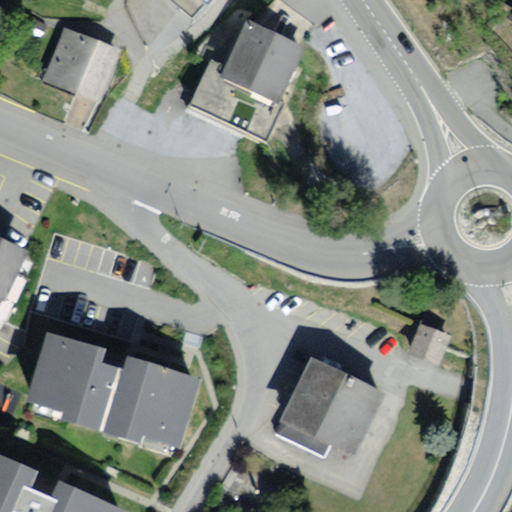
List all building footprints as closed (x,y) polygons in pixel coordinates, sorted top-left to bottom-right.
[(304,49),(249,23),(226,71),(213,65),(194,106),(267,141),(286,101),(281,98),(304,49)] [(124,50),(64,27),(41,85),(101,109),(124,50)] [(0,309),(25,258),(0,245),(0,309)] [(105,349),(47,331),(26,398),(62,409),(61,415),(141,439),(143,433),(181,444),(201,377),(126,355),(123,366),(102,359),(105,349)] [(446,341),(423,332),(413,357),(436,366),(446,341)] [(381,399),(308,363),(276,427),(349,464),(381,399)] [(37,472),(0,454),(0,511),(129,511),(130,511),(58,479),(52,493),(32,484),(37,472)]
